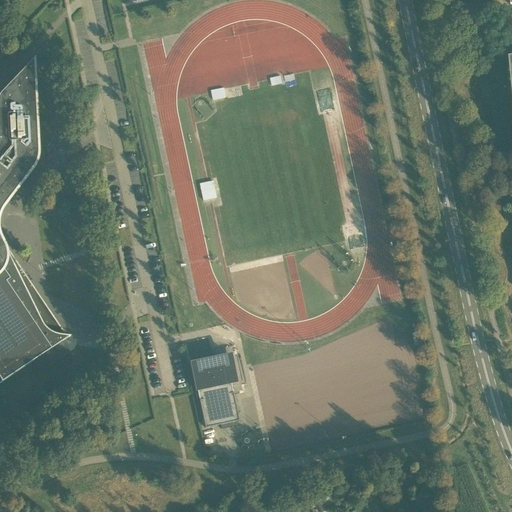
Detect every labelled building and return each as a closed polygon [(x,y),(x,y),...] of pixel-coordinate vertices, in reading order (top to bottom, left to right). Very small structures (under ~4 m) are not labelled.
[(0,272),(16,262),(9,253),(1,239),(0,237),(0,211),(1,210),(3,208),(4,206),(32,168),(35,163),(37,157),(37,151),(36,129),(33,60),(1,93),(0,94),(0,272)] [(203,200),(217,198),(214,180),(200,182),(203,200)] [(0,383),(69,337),(68,336),(66,335),(65,334),(64,333),(63,332),(62,331),(16,262),(0,272),(0,383)] [(200,400),(199,400),(205,428),(239,421),(233,393),(231,383),(237,382),(231,356),(216,359),(191,365),(196,391),(198,390),(200,400)] [(0,466),(14,453),(3,442),(0,444),(0,466)]
